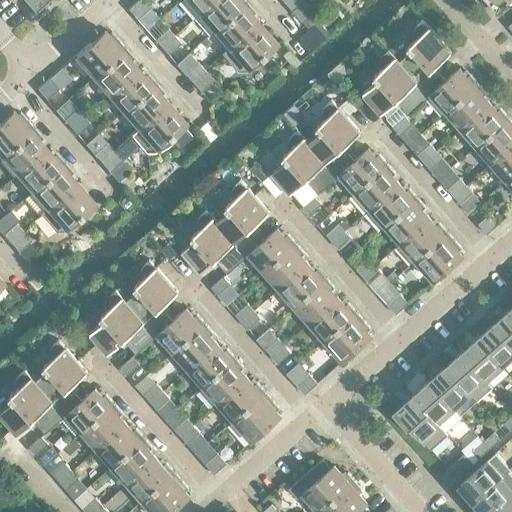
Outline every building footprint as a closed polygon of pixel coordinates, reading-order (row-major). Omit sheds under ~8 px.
[(27,0),(35,9),(45,0),(27,0)] [(143,0),(137,0),(128,8),(138,18),(150,7),(143,0)] [(188,0),(200,12),(214,0),(188,0)] [(214,0),(200,12),(215,30),(247,2),(245,0),(214,0)] [(285,0),(284,2),(292,10),(303,0),(285,0)] [(511,0),(486,0),(497,12),(510,0),(511,0)] [(215,30),(229,46),(259,21),(252,14),(255,11),(247,2),(215,30)] [(429,96),(432,93),(447,80),(447,79),(435,67),(452,52),(423,18),(421,20),(419,23),(417,25),(415,28),(413,32),(413,35),(415,39),(409,45),(412,49),(400,60),(429,96)] [(229,46),(221,52),(229,61),(230,61),(237,70),(241,70),(245,70),(248,69),(252,68),(255,67),(258,65),(264,59),(261,56),(277,42),(259,21),(229,46)] [(155,38),(162,46),(174,35),(168,27),(155,38)] [(76,54),(94,75),(126,47),(111,31),(94,46),(90,42),(76,54)] [(174,35),(162,46),(168,53),(181,42),(174,35)] [(94,75),(109,92),(138,67),(131,60),(134,57),(126,47),(94,75)] [(410,113),(429,96),(400,60),(389,48),(387,50),(388,50),(385,52),(383,55),(381,58),(380,62),(379,65),(381,69),(375,74),(378,79),(363,92),(382,113),(398,99),(410,113)] [(185,73),(193,82),(206,70),(198,62),(185,73)] [(109,92),(124,110),(156,81),(147,72),(144,74),(138,67),(109,92)] [(432,93),(447,110),(479,82),(471,73),(468,75),(460,67),(447,79),(447,80),(432,93)] [(206,70),(193,82),(201,90),(213,79),(206,70)] [(50,77),(37,88),(46,98),(59,87),(50,77)] [(156,81),(124,110),(138,126),(168,101),(161,94),(164,91),(156,81)] [(447,110),(462,128),(491,102),(485,95),(488,92),(479,82),(447,110)] [(338,176),(341,173),(356,160),(356,159),(344,146),(361,132),(332,98),(330,100),(328,103),(326,105),(324,108),(323,112),(321,115),(324,119),(318,125),(321,129),(309,140),(338,176)] [(186,122),(168,101),(138,126),(131,132),(138,141),(139,141),(146,150),(150,150),(154,150),(157,149),(161,148),(164,147),(167,145),(170,142),(173,139),(170,136),(186,122)] [(462,128),(477,145),(509,117),(501,107),(498,110),(491,102),(462,128)] [(64,118),(71,126),(83,115),(77,107),(64,118)] [(0,151),(3,155),(35,127),(20,111),(3,126),(0,122),(0,151)] [(83,115),(71,126),(77,133),(90,122),(83,115)] [(394,126),(401,134),(413,123),(406,115),(394,126)] [(477,145),(492,162),(511,144),(511,119),(509,117),(477,145)] [(3,155),(18,172),(47,147),(40,140),(43,137),(35,127),(3,155)] [(319,193),(338,176),(309,140),(298,128),(296,130),(297,130),(294,132),(292,135),(290,138),(289,142),(288,145),(290,148),(284,154),(287,159),(273,172),(291,193),(307,179),(319,193)] [(94,153),(102,162),(115,150),(107,142),(94,153)] [(418,154),(424,161),(437,150),(430,142),(418,154)] [(511,144),(492,162),(508,179),(511,174),(511,144)] [(18,172),(33,190),(65,161),(56,152),(53,154),(47,147),(18,172)] [(341,173),(356,190),(388,162),(380,153),(377,155),(369,147),(356,159),(356,160),(341,173)] [(115,150),(102,162),(110,170),(122,159),(115,150)] [(437,150),(424,161),(431,169),(443,157),(437,150)] [(33,190),(47,206),(77,181),(70,174),(73,171),(65,161),(33,190)] [(356,190),(371,208),(400,182),(394,175),(397,172),(388,162),(356,190)] [(448,188),(454,195),(467,184),(460,177),(448,188)] [(247,256),(250,253),(265,240),(264,239),(253,226),(270,212),(241,178),(239,180),(240,180),(237,182),(235,185),(233,188),(232,192),(231,195),(233,199),(227,205),(231,209),(218,220),(247,256)] [(77,181),(47,206),(40,212),(47,221),(48,221),(55,230),(59,230),(63,230),(66,229),(70,228),(73,227),(76,225),(79,222),(82,219),(79,216),(95,202),(77,181)] [(371,208),(386,225),(418,197),(410,187),(407,190),(400,182),(371,208)] [(467,184),(454,195),(461,203),(474,192),(467,184)] [(303,206),(310,214),(322,203),(315,195),(303,206)] [(386,225),(401,242),(430,216),(424,209),(427,206),(418,197),(386,225)] [(228,273),(247,256),(218,220),(207,208),(205,210),(203,212),(201,215),(199,218),(198,222),(197,225),(199,229),(193,234),(196,239),(182,252),(200,273),(216,259),(228,273)] [(479,223),(488,233),(500,222),(491,212),(479,223)] [(401,242),(417,259),(448,231),(440,221),(437,224),(430,216),(401,242)] [(3,233),(11,241),(24,230),(16,221),(3,233)] [(327,233),(333,241),(346,230),(339,222),(327,233)] [(250,253),(265,270),(297,242),(289,233),(286,235),(278,227),(264,239),(265,240),(250,253)] [(24,230),(11,241),(19,250),(31,239),(24,230)] [(346,230),(333,241),(340,248),(352,237),(346,230)] [(448,231),(417,259),(435,280),(449,267),(445,262),(463,247),(448,231)] [(265,270),(280,287),(309,262),(303,255),(306,252),(297,242),(265,270)] [(357,268),(363,275),(376,264),(369,257),(357,268)] [(156,336),(159,333),(174,320),(173,319),(162,306),(179,292),(150,258),(148,260),(149,260),(146,262),(144,265),(142,268),(140,272),(140,275),(142,279),(136,285),(139,289),(126,300),(156,336)] [(280,287),(295,305),(327,277),(319,267),(316,270),(309,262),(280,287)] [(376,264),(363,275),(370,283),(383,272),(376,264)] [(212,286),(218,294),(231,283),(224,275),(212,286)] [(295,305),(310,322),(339,296),(333,289),(336,286),(327,277),(295,305)] [(137,352),(156,336),(126,300),(116,288),(114,289),(115,290),(112,292),(110,295),(108,298),(106,301),(106,305),(109,308),(102,314),(105,319),(91,332),(109,353),(125,339),(137,352)] [(388,303),(397,313),(409,302),(400,292),(388,303)] [(310,322),(326,339),(357,311),(349,301),(346,304),(339,296),(310,322)] [(236,313),(242,321),(255,310),(248,302),(236,313)] [(159,333),(174,350),(206,322),(198,313),(195,315),(187,307),(173,319),(174,320),(159,333)] [(511,309),(511,308),(495,323),(511,342),(511,309)] [(255,310),(242,321),(249,328),(261,317),(255,310)] [(357,311),(326,339),(344,360),(358,347),(354,342),(372,327),(357,311)] [(174,350),(189,367),(218,342),(212,335),(215,332),(206,322),(174,350)] [(511,342),(495,323),(479,337),(503,365),(511,356),(511,342)] [(266,348),(272,355),(285,344),(278,337),(266,348)] [(479,337),(462,351),(487,379),(503,365),(479,337)] [(65,416),(68,413),(83,400),(82,399),(71,386),(88,371),(59,338),(57,340),(55,342),(53,345),(51,348),(50,352),(49,355),(52,359),(45,365),(48,369),(36,380),(65,416)] [(189,367),(204,385),(236,357),(228,347),(225,350),(218,342),(189,367)] [(285,344),(272,355),(279,363),(292,352),(285,344)] [(462,351),(446,365),(477,401),(494,387),(487,379),(462,351)] [(121,366),(127,374),(140,363),(133,355),(121,366)] [(204,385),(219,402),(248,376),(242,369),(245,366),(236,357),(204,385)] [(430,380),(454,407),(461,415),(477,401),(446,365),(430,380)] [(46,433),(65,416),(36,380),(25,368),(23,370),(24,370),(21,372),(19,375),(17,378),(15,381),(15,385),(18,388),(11,394),(14,399),(0,411),(0,412),(18,433),(34,419),(46,433)] [(297,383),(306,393),(318,382),(309,372),(297,383)] [(219,402),(234,419),(266,391),(258,381),(255,384),(248,376),(219,402)] [(430,380),(414,394),(442,426),(443,425),(439,421),(454,407),(430,380)] [(145,393),(151,401),(164,390),(157,382),(145,393)] [(68,413),(83,430),(115,402),(107,392),(104,395),(96,387),(82,399),(83,400),(68,413)] [(164,390),(151,401),(158,408),(170,397),(164,390)] [(266,391),(234,419),(253,440),(267,427),(263,422),(281,407),(266,391)] [(442,426),(414,394),(413,395),(416,399),(400,413),(431,449),(449,434),(442,426)] [(83,430),(98,447),(127,422),(121,414),(124,412),(115,402),(83,430)] [(175,428),(181,435),(194,424),(187,417),(175,428)] [(98,447),(113,465),(145,436),(137,427),(134,429),(127,422),(98,447)] [(194,424),(181,435),(188,443),(200,432),(194,424)] [(495,431),(484,441),(490,448),(501,438),(495,431)] [(30,446),(36,454),(49,443),(42,435),(30,446)] [(113,465),(128,482),(157,456),(151,449),(154,446),(145,436),(113,465)] [(490,448),(484,441),(473,451),(479,458),(490,448)] [(206,463),(215,473),(227,462),(218,452),(206,463)] [(447,469),(455,479),(474,462),(465,453),(447,469)] [(128,482),(143,499),(175,471),(167,461),(164,464),(157,456),(128,482)] [(304,492),(320,510),(355,479),(348,471),(344,475),(335,464),(331,467),(323,458),(289,488),(298,498),(304,492)] [(461,483),(476,499),(502,477),(504,476),(489,458),(461,483)] [(54,473),(60,481),(73,470),(66,462),(54,473)] [(73,470),(60,481),(67,488),(79,477),(73,470)] [(175,471),(143,499),(155,511),(170,511),(176,507),(172,502),(190,487),(175,471)] [(476,499),(486,511),(491,511),(511,494),(511,488),(502,477),(476,499)] [(356,511),(368,501),(358,490),(362,487),(355,479),(320,510),(321,511),(356,511)] [(511,511),(511,494),(491,511),(511,511)] [(22,504),(28,511),(35,511),(41,507),(31,496),(22,504)] [(84,508),(87,511),(93,511),(103,504),(96,497),(84,508)] [(280,511),(272,503),(263,511),(264,511),(280,511)]
